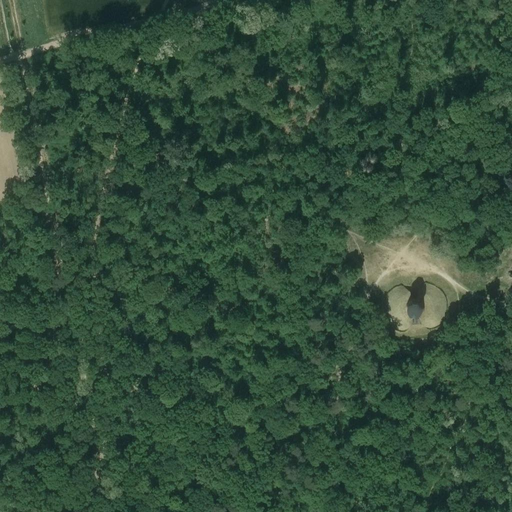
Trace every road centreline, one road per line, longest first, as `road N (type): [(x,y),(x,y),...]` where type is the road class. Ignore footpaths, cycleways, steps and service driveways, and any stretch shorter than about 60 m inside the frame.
road 1 (track): [(106,479),(94,221),(168,0)]
road 2 (track): [(8,0),(62,297),(106,479)]
road 3 (track): [(0,69),(238,0)]
